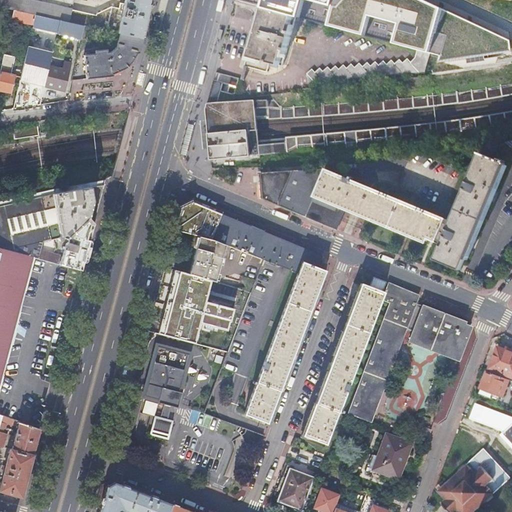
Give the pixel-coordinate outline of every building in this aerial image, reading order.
[(119,33),(142,39),(149,4),(150,0),(125,0),(124,4),(120,3),(119,8),(111,7),(97,14),(96,15),(72,10),(74,0),(86,0),(87,0),(0,0),(0,6),(14,10),(36,15),(60,20),(74,23),(85,26),(119,33)] [(265,0),(264,8),(296,17),(301,18),(306,0),(309,0),(335,7),(329,26),(366,36),(371,18),(400,25),(395,43),(418,50),(430,53),(442,56),(440,63),(511,52),(511,51),(511,40),(425,0),(265,0)] [(264,8),(261,7),(255,29),(245,66),(268,72),(270,63),(283,66),(296,17),(264,8)] [(34,23),(36,15),(14,10),(12,19),(34,24),(34,23)] [(34,23),(58,28),(60,20),(36,15),(34,23)] [(74,23),(60,20),(58,28),(57,33),(82,39),(85,26),(74,23)] [(140,47),(142,39),(119,33),(116,48),(111,52),(84,55),(86,78),(106,76),(117,72),(126,64),(134,58),(140,47)] [(28,49),(20,80),(32,83),(44,86),(45,85),(49,66),(52,55),(28,49)] [(430,53),(418,50),(416,57),(411,62),(407,58),(403,63),(399,59),(395,64),(391,60),(387,64),(383,61),(379,65),(375,62),(371,66),(367,63),(363,67),(359,64),(355,68),(351,64),(347,68),(343,65),(339,69),(336,66),(331,70),(328,67),(323,71),(320,68),(316,72),(312,69),(308,73),(298,74),(292,86),(425,72),(430,53)] [(0,70),(0,89),(3,90),(10,92),(14,75),(10,74),(12,66),(2,63),(0,70)] [(64,69),(49,66),(45,85),(55,88),(65,90),(70,71),(67,70),(67,68),(64,67),(64,69)] [(223,82),(214,80),(207,109),(207,118),(211,160),(251,156),(260,155),(259,147),(256,118),(255,100),(218,103),(223,82)] [(271,100),(255,100),(256,118),(266,118),(267,122),(321,117),(382,113),(433,108),(482,102),(511,96),(511,82),(478,88),(430,95),(381,99),(320,104),(277,107),(271,100)] [(284,145),(259,147),(260,155),(285,153),(297,149),(325,147),(374,142),(421,137),(467,130),(504,125),(507,124),(511,123),(511,112),(504,114),(467,120),(419,126),(372,131),(324,136),(283,139),(284,145)] [(511,141),(502,143),(511,151),(511,141)] [(439,243),(445,246),(439,261),(464,272),(507,168),(510,160),(504,158),(502,162),(483,154),(456,221),(449,220),(439,243)] [(339,223),(339,222),(340,220),(345,207),(356,212),(427,242),(428,239),(435,242),(439,243),(449,220),(445,218),(394,198),(392,197),(366,186),(353,180),(353,178),(350,177),(349,179),(324,169),(305,170),(304,168),(301,168),(301,170),(261,172),(262,188),(263,200),(336,229),(339,223)] [(0,220),(57,208),(60,223),(0,236),(0,247),(33,256),(35,257),(81,269),(87,246),(96,214),(100,200),(93,201),(91,187),(55,194),(33,199),(0,206),(0,220)] [(210,239),(221,214),(192,202),(181,207),(175,229),(199,236),(210,239)] [(0,220),(0,236),(60,223),(57,208),(0,220)] [(321,256),(221,214),(210,239),(224,244),(263,260),(276,265),(297,273),(301,262),(316,268),(321,256)] [(224,244),(210,239),(199,236),(189,274),(195,276),(211,280),(214,281),(224,244)] [(0,390),(10,352),(35,257),(33,256),(0,247),(0,390)] [(301,262),(297,273),(255,384),(252,383),(252,385),(254,386),(244,414),(268,423),(273,408),(286,375),(304,326),(318,290),(325,271),(316,268),(301,262)] [(195,276),(189,274),(174,270),(165,304),(157,333),(194,343),(200,323),(227,330),(229,322),(230,322),(234,309),(205,302),(211,280),(195,276)] [(385,282),(373,277),(370,286),(382,291),(385,282)] [(389,282),(383,299),(390,302),(347,413),(372,422),(410,324),(418,302),(421,294),(389,282)] [(340,409),(381,301),(384,292),(382,291),(370,286),(361,283),(356,297),(343,332),(329,368),(312,414),(303,436),(327,445),(339,411),(342,412),(343,410),(340,409)] [(461,357),(474,324),(467,321),(468,319),(426,303),(425,305),(418,302),(410,324),(417,327),(413,338),(461,357)] [(178,391),(188,354),(160,346),(156,348),(144,395),(158,399),(157,402),(163,404),(159,418),(155,417),(151,433),(166,437),(171,421),(167,420),(171,406),(177,408),(181,392),(178,391)] [(489,369),(511,377),(511,350),(497,347),(489,369)] [(502,398),(509,380),(488,373),(479,394),(491,398),(492,394),(502,398)] [(141,411),(154,415),(157,403),(145,400),(141,411)] [(511,417),(475,404),(470,419),(500,430),(503,433),(501,435),(511,445),(511,417)] [(35,445),(39,428),(3,415),(1,421),(12,424),(18,425),(16,436),(10,434),(9,438),(15,440),(12,449),(10,448),(7,462),(4,462),(3,466),(5,467),(0,487),(0,489),(21,496),(25,482),(35,445)] [(426,443),(431,431),(417,425),(412,438),(426,443)] [(398,479),(412,443),(386,433),(377,456),(372,454),(365,472),(371,475),(373,469),(398,479)] [(443,481),(436,487),(435,489),(445,500),(441,503),(441,505),(447,511),(448,511),(474,511),(485,502),(488,502),(493,498),(492,495),(511,478),(484,449),(465,466),(462,465),(457,469),(458,472),(446,483),(443,481)] [(283,477),(282,479),(286,480),(282,489),(279,500),(292,505),(291,508),(300,511),(306,499),(312,477),(290,469),(286,479),(283,477)] [(131,511),(168,511),(172,504),(117,483),(106,489),(99,511),(122,511),(124,509),(131,511)] [(327,511),(331,511),(338,494),(321,488),(314,507),(327,511)] [(402,505),(405,497),(393,493),(390,501),(402,505)]
